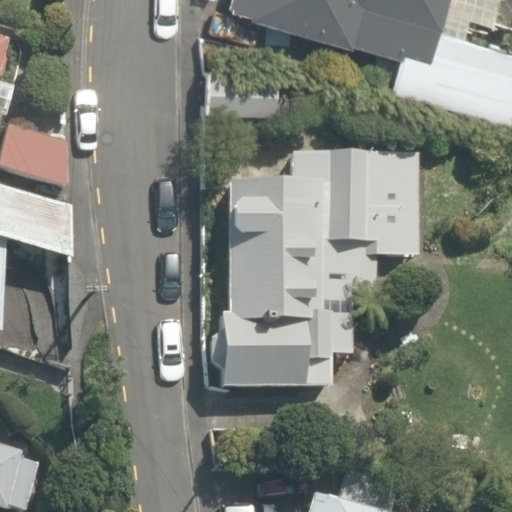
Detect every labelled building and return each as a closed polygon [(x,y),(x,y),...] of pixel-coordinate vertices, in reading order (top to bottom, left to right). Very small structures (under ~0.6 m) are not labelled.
[(510,54),(449,37),(454,16),(505,30),(511,0),(228,0),(224,15),(389,60),(377,104),(488,134),(510,54)] [(65,136),(0,122),(0,174),(63,188),(65,136)] [(421,150),(289,145),(287,182),(213,179),(206,393),(366,398),(371,261),(417,262),(421,150)] [(0,246),(69,264),(66,207),(0,188),(0,246)] [(0,511),(23,511),(38,457),(0,447),(0,511)] [(393,511),(302,491),(297,511),(393,511)]
